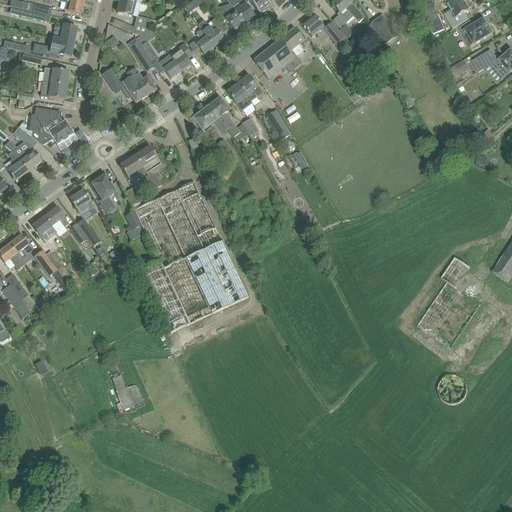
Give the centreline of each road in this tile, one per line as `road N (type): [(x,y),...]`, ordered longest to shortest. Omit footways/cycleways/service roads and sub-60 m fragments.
road 1 (tertiary): [(104,150),(215,76),(306,0)]
road 2 (residential): [(104,150),(86,85),(105,0)]
road 3 (tertiary): [(104,150),(0,225)]
